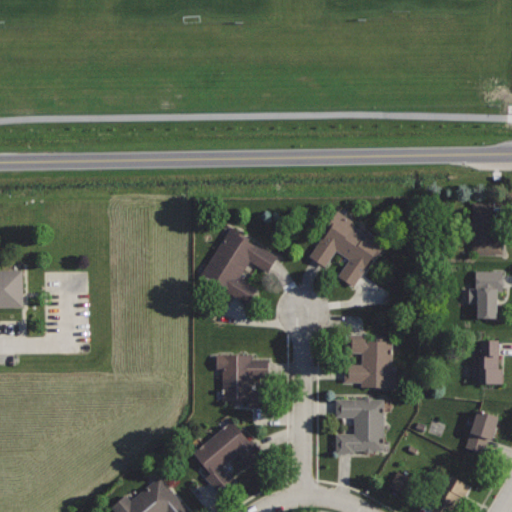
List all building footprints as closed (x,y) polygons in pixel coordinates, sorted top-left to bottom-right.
[(494,201),(473,201),(473,253),(504,253),(504,233),(494,233),(494,201)] [(338,208),(321,232),(325,235),(310,256),(323,266),(335,248),(350,259),(339,274),(353,284),(372,258),(375,260),(386,244),(368,231),(366,234),(355,226),(358,221),(338,208)] [(232,223),(199,274),(247,304),(257,288),(239,276),(250,260),(269,272),(280,254),(232,223)] [(0,306),(22,306),(21,269),(0,269),(0,306)] [(503,271),(477,271),(477,289),(469,289),(469,304),(477,304),(477,317),(498,317),(498,291),(503,291),(503,271)] [(367,333),(346,333),(345,351),(363,352),(362,363),(345,362),(345,380),(362,381),(362,386),(398,386),(398,372),(391,372),(392,340),(366,340),(367,333)] [(498,339),(481,339),(481,355),(479,355),(479,364),(472,364),(472,377),(479,377),(479,382),(502,381),(502,368),(499,368),(498,339)] [(252,354),(217,354),(217,368),(222,368),(222,401),(248,401),(248,406),(273,406),(273,389),(253,388),(253,377),(268,377),(268,359),(252,359),(252,354)] [(337,398),(336,417),(354,417),(354,434),(335,433),(335,453),(353,454),(353,448),(384,449),(384,398),(337,398)] [(479,409),(466,445),(485,451),(490,437),(491,438),(498,416),(479,409)] [(232,418),(192,451),(208,471),(203,476),(220,497),(239,482),(226,466),(238,456),(249,469),(266,455),(250,434),(246,436),(232,418)] [(452,475),(432,510),(435,511),(451,511),(456,504),(458,505),(469,485),(452,475)] [(190,511),(161,476),(131,500),(126,493),(111,506),(115,511),(190,511)]
